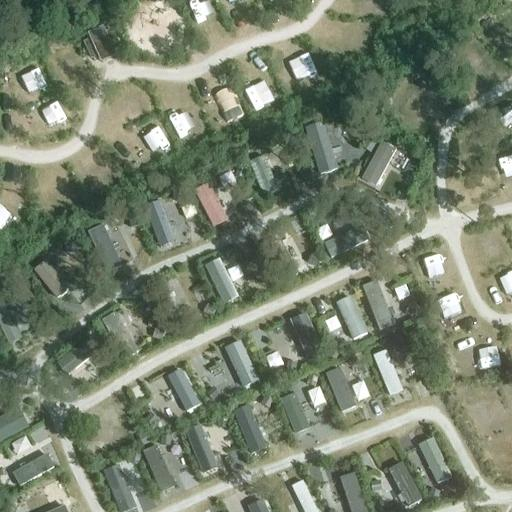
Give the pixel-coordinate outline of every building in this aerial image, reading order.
[(104,26),(91,32),(94,39),(88,42),(95,56),(102,53),(105,60),(118,54),(115,47),(120,45),(112,29),(107,32),(104,26)] [(511,75),(511,37),(510,36),(492,57),(511,75)] [(413,74),(396,114),(413,121),(430,81),(413,74)] [(319,125),(304,130),(318,177),(334,172),(319,125)] [(474,168),(479,149),(448,141),(443,160),(474,168)] [(396,153),(381,145),(362,182),(376,190),(396,153)] [(278,193),(264,159),(249,165),(264,199),(278,193)] [(433,206),(446,174),(431,168),(418,200),(433,206)] [(228,223),(208,186),(194,193),(214,231),(228,223)] [(160,208),(145,214),(159,249),(173,243),(160,208)] [(122,268),(104,228),(89,235),(108,275),(122,268)] [(330,258),(362,244),(369,242),(364,230),(357,233),(325,247),(330,258)] [(298,277),(279,242),(263,250),(282,286),(298,277)] [(209,266),(206,267),(224,306),(239,299),(220,260),(217,262),(209,266)] [(46,262),(33,273),(56,302),(69,291),(46,262)] [(183,320),(165,280),(153,286),(171,326),(183,320)] [(394,329),(377,284),(363,290),(380,335),(394,329)] [(353,342),(365,336),(350,299),(336,306),(353,342)] [(0,306),(0,329),(7,343),(10,349),(23,342),(4,304),(0,306)] [(140,355),(115,315),(102,323),(126,363),(140,355)] [(290,322),(308,364),(323,357),(305,316),(290,322)] [(89,341),(60,366),(68,375),(97,350),(89,341)] [(241,344),(225,351),(243,391),(259,383),(241,344)] [(397,392),(380,351),(369,356),(386,396),(397,392)] [(329,376),(326,377),(342,415),(357,409),(354,403),(341,371),(329,376)] [(181,372),(168,379),(169,381),(185,412),(187,414),(200,407),(181,372)] [(317,406),(327,403),(323,387),(309,390),(306,379),(297,381),(311,431),(323,427),(317,406)] [(311,431),(296,396),(281,402),(296,437),(311,431)] [(120,410),(107,416),(122,449),(135,443),(120,410)] [(248,452),(259,447),(244,411),(233,416),(248,452)] [(0,422),(0,445),(29,430),(20,412),(14,416),(0,422)] [(480,470),(495,465),(481,423),(467,427),(480,470)] [(201,427),(186,433),(204,476),(219,470),(201,427)] [(233,430),(221,434),(226,446),(238,442),(233,430)] [(432,442),(418,449),(437,486),(439,485),(450,480),(451,479),(432,442)] [(157,449),(143,455),(161,496),(175,490),(157,449)] [(20,490),(54,470),(47,457),(12,476),(20,490)] [(422,503),(402,465),(389,472),(409,510),(422,503)] [(133,505),(118,469),(106,474),(121,510),(133,505)] [(366,511),(355,476),(340,480),(350,511),(366,511)] [(316,511),(302,484),(292,489),(302,511),(316,511)] [(267,511),(263,501),(247,508),(248,511),(267,511)]
